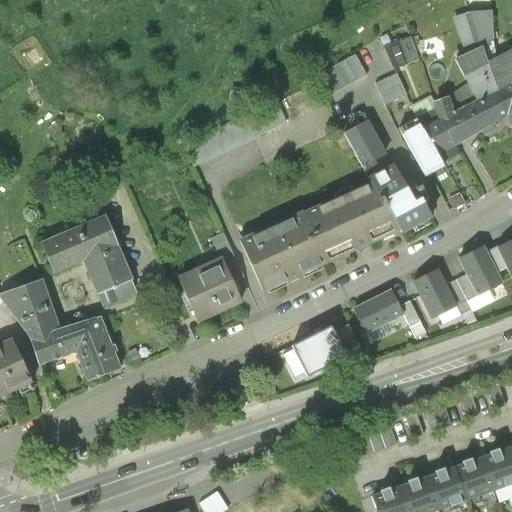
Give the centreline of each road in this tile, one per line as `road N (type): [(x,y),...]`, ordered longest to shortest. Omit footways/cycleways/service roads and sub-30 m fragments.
road 1 (primary): [(511,344),(33,511)]
road 2 (residential): [(253,333),(511,205)]
road 3 (residential): [(387,468),(511,424)]
